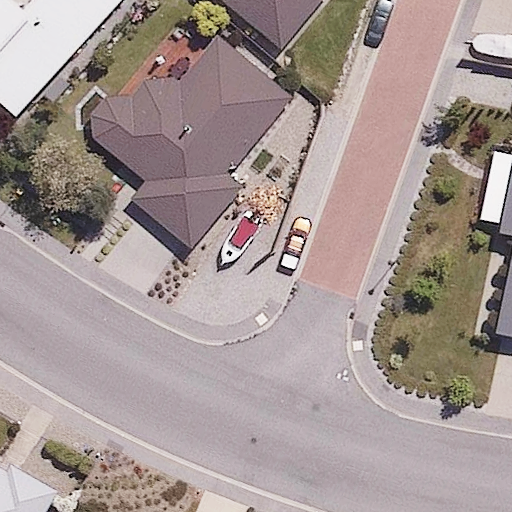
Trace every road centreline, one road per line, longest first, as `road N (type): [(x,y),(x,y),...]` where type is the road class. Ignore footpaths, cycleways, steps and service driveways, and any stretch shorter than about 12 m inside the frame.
road 1 (residential): [(279,432),(429,0)]
road 2 (residential): [(0,298),(160,386),(279,432)]
road 3 (residential): [(279,432),(379,463),(511,488)]
